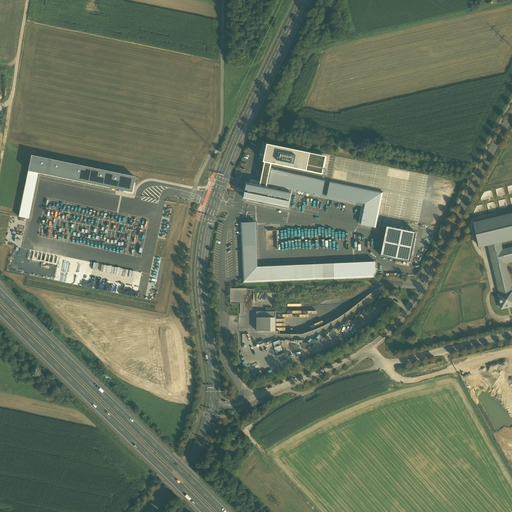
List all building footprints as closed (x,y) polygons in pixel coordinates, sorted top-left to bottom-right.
[(326,158),(267,145),(264,162),(265,163),(271,164),(322,175),(326,158)] [(135,178),(31,156),(28,172),(36,173),(131,193),(135,178)] [(325,181),(272,170),(267,189),(266,189),(271,164),(265,163),(260,188),(247,185),(246,191),(249,191),(248,194),(245,193),(244,199),(247,200),(247,201),(288,210),(292,189),(322,195),(325,181)] [(36,173),(28,172),(19,217),(26,219),(36,173)] [(383,193),(330,182),(327,197),(365,204),(361,225),(376,228),(383,193)] [(511,214),(474,224),(480,247),(488,245),(500,242),(511,239),(511,214)] [(375,262),(257,268),(255,223),(254,223),(240,223),(243,283),(376,278),(375,264),(375,262)] [(416,233),(387,227),(381,256),(410,262),(416,233)] [(511,248),(502,250),(500,242),(488,245),(500,295),(511,292),(505,263),(511,261),(511,248)] [(511,291),(511,292),(500,295),(498,295),(501,309),(511,306),(511,291)] [(276,313),(257,312),(257,332),(276,332),(276,313)] [(273,343),(279,357),(286,354),(280,340),(273,343)]
